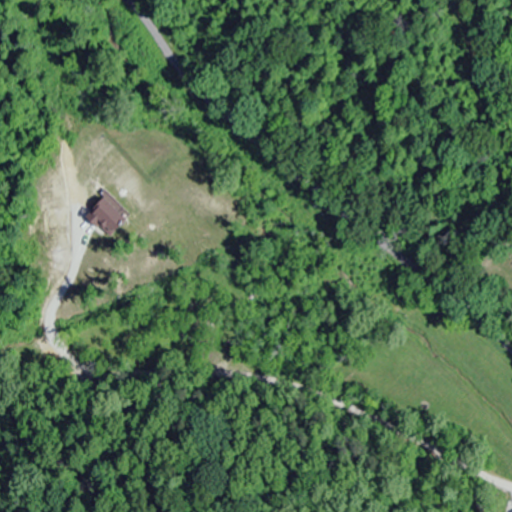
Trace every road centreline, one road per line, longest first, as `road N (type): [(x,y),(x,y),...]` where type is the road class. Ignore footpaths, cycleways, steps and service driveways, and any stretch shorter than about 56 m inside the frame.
road 1 (residential): [(131,0),(236,126),(511,351)]
road 2 (residential): [(471,313),(424,209),(372,0)]
